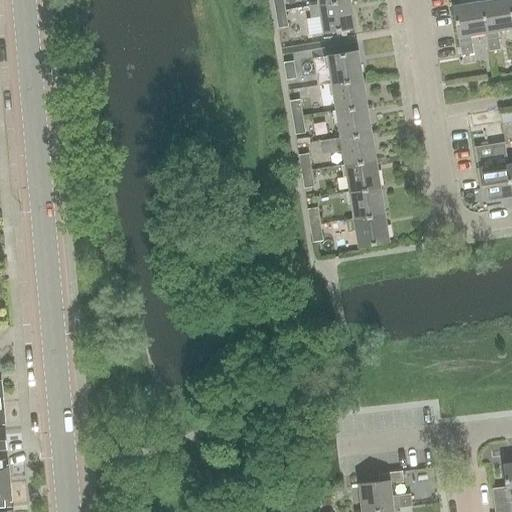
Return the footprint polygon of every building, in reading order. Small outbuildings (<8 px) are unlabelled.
[(273,0),(275,12),(285,10),(283,0),(273,0)] [(354,27),(349,0),(347,0),(319,5),(319,4),(309,6),(311,18),(321,17),(323,32),(354,27)] [(511,22),(508,0),(489,0),(481,1),(486,33),(489,51),(501,49),(498,31),(511,28),(511,22)] [(486,33),(481,1),(454,6),(462,56),(463,56),(474,54),(471,35),(486,33)] [(288,27),(285,10),(275,12),(278,28),(288,27)] [(327,56),(332,84),(363,79),(358,51),(327,56)] [(463,56),(462,56),(463,65),(475,63),(474,54),(463,56)] [(286,80),(296,78),(294,61),(284,63),(286,80)] [(367,106),(363,79),(332,84),(336,111),(367,106)] [(290,101),(293,118),(303,116),(300,100),(290,101)] [(372,133),(367,106),(336,111),(341,138),(372,133)] [(511,111),(500,114),(501,123),(502,124),(511,121),(511,111)] [(505,146),(502,124),(500,114),(486,117),(491,148),(493,148),(505,146)] [(305,133),(303,116),(293,118),(295,134),(305,133)] [(376,160),(372,133),(341,138),(320,141),(322,154),(343,151),(345,165),(376,160)] [(511,190),(508,165),(508,164),(505,146),(493,148),(496,166),(480,169),(485,200),(511,195),(511,190)] [(299,155),(301,172),(311,170),(309,154),(299,155)] [(380,187),(376,160),(345,165),(349,192),(380,187)] [(314,187),(311,170),(301,172),(304,188),(314,187)] [(385,214),(380,187),(349,192),(354,218),(354,219),(385,214)] [(308,209),(310,226),(320,224),(318,208),(308,209)] [(389,241),(385,214),(354,219),(354,218),(346,220),(348,232),(356,231),(358,246),(389,241)] [(323,241),(320,224),(310,226),(313,242),(323,241)] [(0,460),(0,484),(10,483),(8,460),(0,460)] [(511,511),(511,463),(504,464),(506,487),(492,489),(495,511),(511,511)] [(359,484),(362,511),(393,508),(412,506),(411,494),(392,496),(390,480),(359,484)] [(0,507),(12,506),(10,483),(0,484),(0,507)]
